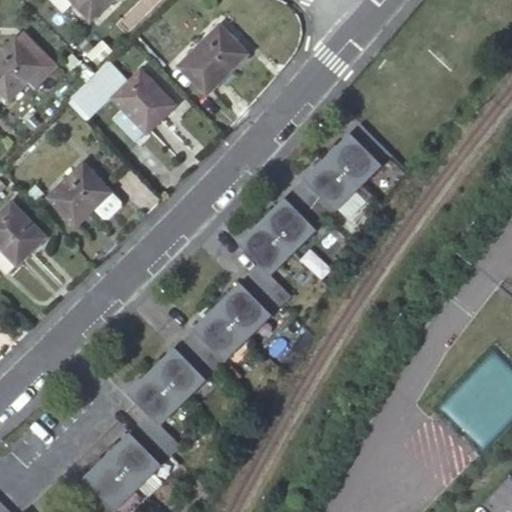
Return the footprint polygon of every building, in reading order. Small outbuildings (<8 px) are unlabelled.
[(72,0),(91,19),(110,0),(72,0)] [(220,24),(178,65),(207,93),(248,53),(220,24)] [(23,31),(16,37),(44,65),(33,75),(43,84),(59,68),(23,31)] [(44,65),(16,37),(0,52),(0,90),(9,99),(33,75),(44,65)] [(107,67),(74,98),(90,114),(122,82),(107,67)] [(140,70),(112,97),(147,131),(175,103),(140,70)] [(392,154),(361,123),(328,155),(359,187),(392,154)] [(359,187),(328,155),(295,187),(326,219),(359,187)] [(77,225),(94,207),(111,191),(83,162),(49,196),(77,225)] [(292,251),(293,251),(326,219),(295,187),(262,220),(292,251)] [(111,191),(94,207),(104,217),(110,217),(121,206),(120,201),(111,191)] [(11,201),(0,210),(0,247),(16,264),(45,236),(11,201)] [(279,302),(280,303),(281,302),(291,295),(269,274),(293,251),(292,251),(262,220),(238,243),(258,263),(248,272),(279,302)] [(248,272),(216,305),(246,335),(247,335),(280,303),(279,302),(248,272)] [(184,337),(213,368),(247,335),(246,335),(216,305),(184,337)] [(152,369),(182,399),(185,396),(213,368),(184,337),(152,369)] [(139,422),(171,453),(181,444),(159,423),(182,399),(152,369),(129,392),(149,413),(139,422)] [(130,431),(107,454),(138,486),(171,453),(139,422),(130,431)] [(107,454),(73,486),(98,511),(111,511),(138,486),(107,454)]
